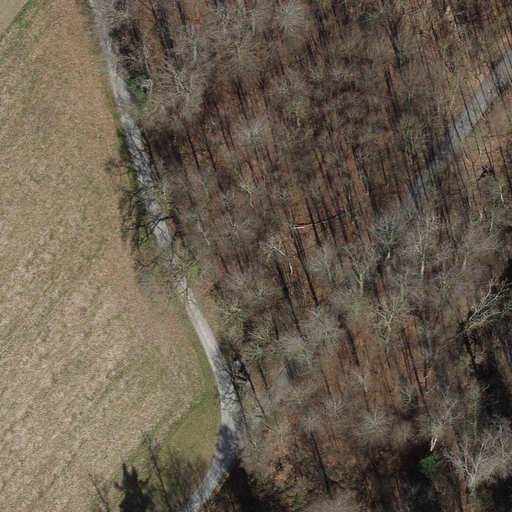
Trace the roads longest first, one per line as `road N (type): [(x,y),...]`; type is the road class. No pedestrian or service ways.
road 1 (track): [(511,59),(189,511)]
road 2 (track): [(95,0),(155,211),(225,388),(225,459)]
